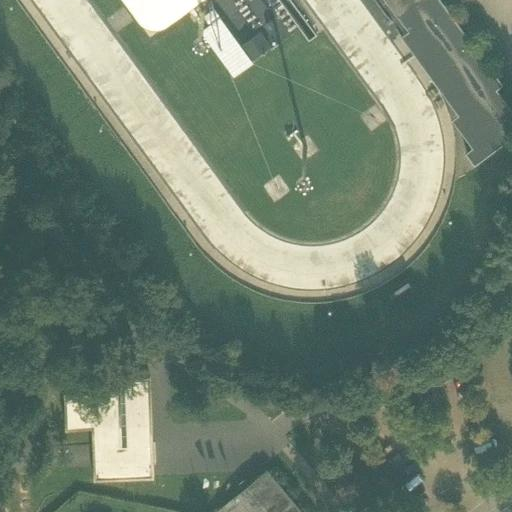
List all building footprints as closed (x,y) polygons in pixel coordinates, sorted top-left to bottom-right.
[(124,0),(138,18),(143,23),(149,26),(157,26),(164,25),(197,0),(124,0)] [(444,2),(442,0),(387,0),(408,28),(444,2)] [(466,150),(474,162),(501,142),(510,136),(503,127),(511,119),(511,108),(496,86),(502,82),(444,2),(408,28),(466,108),(461,112),(465,117),(464,118),(477,135),(471,140),(474,144),(466,150)] [(252,59),(241,44),(219,15),(200,29),(233,75),(253,61),(252,59)] [(260,31),(241,44),(252,59),(270,45),(260,31)] [(153,450),(150,376),(124,377),(125,388),(65,391),(66,427),(92,426),(93,453),(94,478),(154,476),(153,450)] [(220,506),(225,511),(303,511),(266,468),(220,506)]
